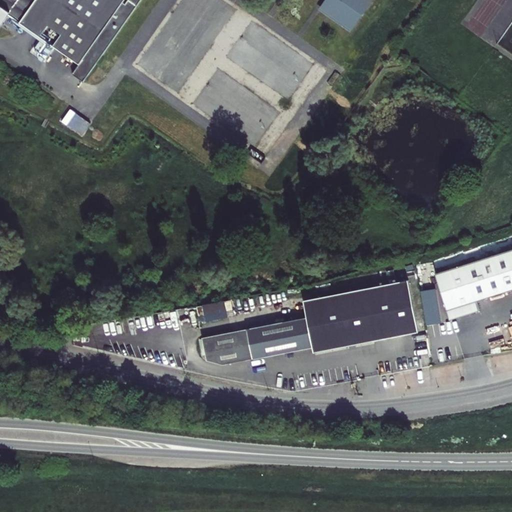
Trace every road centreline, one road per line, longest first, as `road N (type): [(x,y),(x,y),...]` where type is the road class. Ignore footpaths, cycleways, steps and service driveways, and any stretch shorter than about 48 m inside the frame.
road 1 (residential): [(0,347),(293,407),(391,406),(511,386)]
road 2 (secondary): [(268,454),(0,422)]
road 3 (secondary): [(0,444),(268,454)]
road 4 (secondary): [(268,454),(511,461)]
